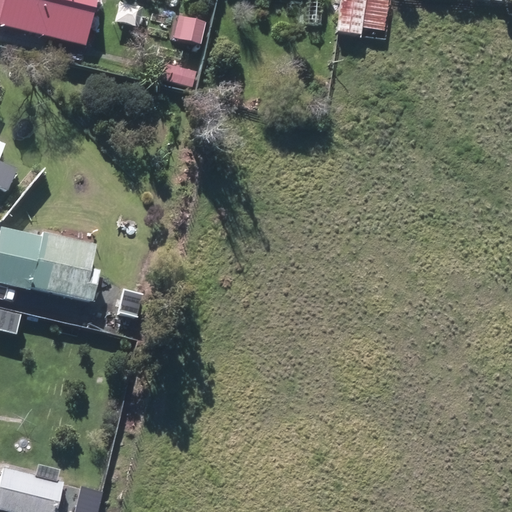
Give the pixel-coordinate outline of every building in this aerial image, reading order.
[(0,0),(0,28),(84,48),(95,0),(0,0)] [(307,0),(305,24),(319,25),(321,0),(307,0)] [(339,0),(336,34),(360,37),(361,29),(383,32),(386,0),(339,0)] [(202,23),(177,18),(172,42),(198,47),(202,23)] [(156,80),(191,90),(196,74),(161,64),(156,80)] [(253,109),(277,112),(281,77),(258,74),(253,109)] [(0,164),(0,190),(6,193),(15,171),(0,164)] [(0,283),(81,303),(86,284),(95,286),(98,272),(88,269),(93,247),(41,235),(39,239),(0,229),(0,283)] [(145,294),(119,289),(113,318),(139,324),(145,294)] [(67,456),(79,459),(83,444),(71,441),(67,456)] [(0,481),(0,510),(7,511),(75,511),(80,493),(61,488),(63,485),(70,487),(72,477),(63,475),(60,484),(3,469),(0,481)]
